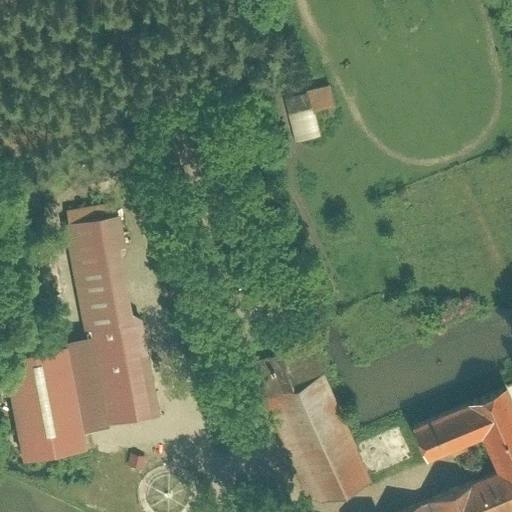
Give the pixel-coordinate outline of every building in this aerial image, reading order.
[(321,134),(315,108),(336,104),(331,83),(285,94),(296,140),(321,134)] [(68,218),(64,219),(86,334),(90,334),(106,422),(162,412),(144,317),(132,313),(121,256),(127,247),(120,207),(116,208),(114,197),(66,206),(68,218)] [(62,339),(64,345),(79,430),(107,425),(106,422),(90,334),(86,334),(62,339)] [(64,345),(0,356),(0,366),(17,459),(82,447),(79,430),(64,345)] [(323,372),(266,397),(310,498),(325,499),(370,479),(323,372)] [(511,390),(508,380),(413,420),(426,452),(445,444),(448,450),(457,446),(454,441),(484,429),(499,467),(479,478),(492,511),(503,511),(511,508),(511,390)] [(492,511),(479,478),(392,511),(492,511)]
